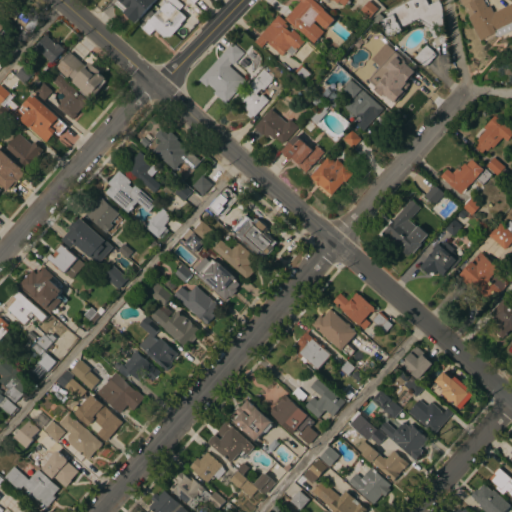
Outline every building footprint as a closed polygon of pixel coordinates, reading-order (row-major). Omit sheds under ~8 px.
[(157,0),(137,23),(116,4),(119,1),(118,0),(157,0)] [(155,29),(150,35),(143,28),(164,3),(168,3),(166,1),(167,0),(177,0),(183,5),(179,10),(186,17),(180,24),(182,25),(171,37),(164,37),(155,29)] [(295,27),(294,28),(284,19),(301,1),(299,0),(312,0),(335,20),(326,29),(316,20),(314,23),(324,32),(314,44),(295,27)] [(331,0),(341,8),(347,0),(331,0)] [(443,26),(431,27),(419,19),(401,28),(402,30),(387,37),(379,22),(377,25),(372,21),(378,14),(383,18),(381,20),(387,17),(385,14),(389,12),(388,11),(408,0),(425,0),(428,5),(438,0),(441,6),(443,26)] [(497,35),(497,36),(495,34),(482,41),(469,17),(473,15),(466,2),(470,0),(482,0),(487,7),(490,6),(493,13),(510,4),(511,7),(511,30),(500,37),(498,37),(497,35)] [(378,9),(369,18),(360,11),(368,1),(378,9)] [(278,15),(286,22),(284,23),(287,26),(285,28),(290,33),(293,30),(305,40),(292,56),(286,51),(282,56),(278,52),(278,53),(275,51),(276,50),(267,42),(262,47),(255,42),(278,15)] [(45,35),(55,44),(57,43),(64,49),(51,64),(49,61),(47,59),(47,60),(46,59),(46,58),(45,57),(45,58),(43,56),(44,56),(41,53),(39,55),(32,49),(45,35)] [(232,43),(244,53),(235,63),(240,68),(236,72),(246,81),(226,104),(214,93),(216,91),(209,84),(207,87),(199,80),(232,43)] [(425,45),(436,55),(425,68),(414,58),(409,57),(411,55),(416,55),(425,45)] [(81,91),(82,90),(73,82),(74,81),(69,76),(67,78),(56,68),(69,52),(86,67),(90,62),(101,71),(99,73),(106,78),(105,80),(107,81),(100,89),(101,89),(92,100),(81,91)] [(417,71),(398,92),(396,90),(395,91),(392,88),(393,87),(391,86),(390,87),(384,82),(385,80),(373,70),(372,71),(366,66),(375,56),(381,61),(389,52),(399,61),(402,58),(417,71)] [(365,68),(357,76),(353,72),(350,76),(342,68),(344,65),(351,56),(365,68)] [(25,65),(34,73),(24,84),(15,76),(25,65)] [(310,74),(303,81),(294,73),(300,65),(310,74)] [(263,69),(273,79),(263,91),(261,89),(256,94),(259,97),(261,94),(268,101),(254,117),(253,116),(250,118),(246,115),(249,112),(241,106),(243,104),(237,98),(263,69)] [(65,96),(58,90),(60,88),(52,81),(58,74),(89,102),(83,108),(82,108),(76,114),(77,115),(73,120),(58,107),(60,104),(60,102),(65,96)] [(363,131),(357,125),(362,119),(357,115),(355,117),(349,111),(348,112),(345,109),(346,109),(341,105),(346,100),(348,102),(353,97),(344,89),(346,87),(344,85),(347,81),(349,83),(351,81),(383,109),(363,131)] [(52,91),(44,100),(35,92),(42,83),(52,91)] [(0,103),(0,85),(10,94),(1,104),(0,103)] [(321,95),(329,86),(339,95),(331,104),(321,95)] [(21,119),(20,120),(14,115),(20,108),(20,109),(33,94),(59,118),(58,119),(67,127),(59,136),(55,133),(46,142),(21,119)] [(316,124),(309,117),(323,102),(328,107),(325,110),(327,112),(316,124)] [(271,109),(278,115),(278,116),(286,123),(289,119),(298,127),(283,144),(276,138),(274,140),(269,135),(267,138),(264,135),(263,135),(254,128),(271,109)] [(494,116),(506,127),(507,126),(511,131),(511,135),(507,142),(502,138),(493,148),(491,147),(487,151),(485,150),(482,153),(475,147),(479,143),(476,140),(486,130),(483,127),(494,116)] [(152,151),(161,142),(154,136),(161,128),(167,134),(170,132),(178,139),(176,140),(186,149),(184,151),(187,153),(189,151),(200,161),(192,170),(183,162),(181,164),(180,163),(178,166),(178,168),(177,169),(174,170),(152,151)] [(351,130),(361,139),(353,149),(343,140),(351,130)] [(5,148),(18,133),(31,145),(34,142),(43,150),(27,168),(5,148)] [(295,135),(312,150),(315,145),(323,152),(306,173),(298,166),(299,164),(292,158),(290,159),(287,157),(286,158),(283,155),(284,154),(281,152),(295,135)] [(18,183),(17,181),(9,191),(0,182),(0,149),(24,170),(24,173),(24,175),(23,177),(18,183)] [(126,168),(139,152),(159,169),(151,177),(160,185),(154,193),(126,168)] [(328,156),(334,162),(337,159),(344,166),(345,165),(348,167),(347,169),(353,174),(345,182),(344,181),(331,196),(320,185),(318,186),(315,183),(316,183),(310,177),(328,156)] [(497,176),(486,166),(493,157),(505,167),(498,175),(497,176)] [(461,195),(446,181),(445,181),(443,179),(441,177),(448,169),(452,173),(457,168),(460,171),(461,170),(460,169),(464,163),(466,165),(471,159),(483,170),(482,171),(483,172),(478,178),(477,177),(466,189),(467,190),(464,193),(462,193),(461,195)] [(128,212),(105,193),(111,186),(107,183),(118,171),(128,180),(126,183),(132,188),(134,185),(155,204),(148,212),(137,202),(136,203),(128,212)] [(202,175),(212,185),(203,196),(192,186),(202,175)] [(183,200),(174,192),(181,183),(190,192),(183,200)] [(434,185),(444,194),(434,205),(424,196),(434,185)] [(119,213),(110,223),(113,226),(107,233),(106,233),(105,234),(102,231),(103,230),(85,214),(100,197),(119,213)] [(471,198),(480,206),(471,215),(462,207),(471,198)] [(220,219),(218,217),(215,220),(205,211),(216,199),(228,209),(227,211),(231,215),(232,217),(227,222),(226,222),(225,221),(224,221),(221,218),(220,219)] [(401,249),(387,237),(386,238),(380,233),(410,199),(419,207),(408,220),(416,228),(418,226),(427,234),(417,245),(418,245),(408,256),(400,250),(401,249)] [(166,228),(158,238),(144,226),(160,207),(170,217),(163,225),(166,228)] [(254,251),(253,252),(235,236),(237,235),(232,231),(246,215),(253,222),(256,219),(259,221),(259,220),(266,227),(269,230),(266,233),(277,242),(263,258),(254,251)] [(111,247),(78,217),(58,239),(68,248),(73,243),(96,264),(111,247)] [(453,237),(443,228),(452,218),(462,227),(453,237)] [(212,231),(204,241),(193,231),(194,230),(200,222),(201,222),(202,221),(212,231)] [(511,223),(511,241),(505,250),(488,236),(499,223),(504,227),(509,221),(511,223)] [(194,253),(202,241),(189,233),(182,245),(194,253)] [(212,248),(220,239),(231,250),(235,246),(234,245),(236,244),(238,243),(256,259),(249,266),(255,271),(247,279),(212,248)] [(433,251),(431,249),(436,243),(440,246),(444,241),(454,249),(449,254),(454,258),(457,255),(461,259),(446,276),(436,268),(433,272),(432,271),(428,275),(419,267),(433,251)] [(117,250),(123,244),(133,252),(127,259),(117,250)] [(58,268),(57,270),(54,267),(56,266),(55,265),(54,266),(50,263),(51,262),(47,258),(50,254),(52,255),(61,245),(84,264),(71,279),(58,268)] [(199,255),(203,251),(200,248),(203,246),(205,248),(207,246),(217,256),(209,265),(199,255)] [(480,252),(481,254),(482,253),(499,268),(495,273),(508,284),(492,303),(477,290),(476,292),(464,281),(465,279),(460,275),(480,252)] [(101,277),(118,290),(127,278),(110,265),(101,277)] [(58,298),(62,301),(51,313),(36,299),(35,299),(19,284),(24,279),(23,278),(26,274),(28,275),(32,270),(36,274),(43,266),(54,276),(50,280),(62,291),(60,294),(60,296),(58,298)] [(174,274),(182,266),(191,273),(183,282),(174,274)] [(227,271),(231,275),(235,279),(233,282),(239,287),(228,300),(213,287),(227,271)] [(198,329),(194,334),(197,337),(186,349),(178,341),(178,342),(150,317),(158,308),(160,310),(163,306),(153,297),(153,298),(147,293),(156,283),(172,297),(164,306),(174,315),(177,311),(198,329)] [(173,296),(181,287),(187,292),(188,291),(190,292),(195,286),(218,306),(212,314),(214,316),(207,325),(173,296)] [(7,310),(16,299),(13,297),(18,291),(47,317),(42,322),(33,315),(25,325),(7,310)] [(338,307),(336,306),(337,305),(333,302),(340,293),(348,301),(356,293),(359,295),(374,308),(373,309),(375,310),(373,312),(371,311),(365,319),(370,323),(364,330),(338,307)] [(511,306),(511,331),(511,330),(503,339),(500,337),(497,335),(498,335),(495,332),(501,326),(489,315),(503,299),(511,306)] [(311,324),(320,315),(322,318),(330,309),(347,324),(348,323),(350,325),(349,326),(356,333),(346,344),(354,351),(349,357),(341,350),(340,351),(311,324)] [(371,320),(379,312),(380,312),(380,311),(388,318),(387,318),(388,319),(387,320),(392,325),(385,333),(371,320)] [(149,334),(138,325),(146,316),(160,328),(152,337),(149,334)] [(0,317),(8,325),(6,327),(9,330),(0,340),(0,317)] [(306,332),(312,338),(314,338),(316,340),(316,342),(316,343),(317,342),(319,344),(318,345),(320,346),(320,345),(322,345),(324,347),(323,349),(330,355),(317,370),(303,357),(301,358),(294,352),(299,345),(298,344),(298,341),(300,338),(306,332)] [(36,343),(43,334),(45,336),(46,334),(49,336),(51,334),(55,338),(45,351),(36,343)] [(149,334),(152,337),(157,341),(160,338),(177,354),(171,361),(173,363),(166,371),(147,354),(147,353),(138,346),(149,334)] [(400,364),(416,346),(434,362),(418,380),(400,364)] [(160,372),(158,375),(158,376),(156,379),(155,379),(153,381),(144,374),(139,381),(130,374),(126,378),(113,367),(118,361),(123,366),(131,357),(130,356),(135,351),(160,372)] [(4,394),(7,391),(0,384),(0,378),(2,376),(0,374),(0,353),(20,372),(19,372),(31,382),(21,393),(23,394),(22,395),(16,403),(15,402),(15,403),(4,394)] [(45,353),(56,362),(47,372),(37,363),(45,353)] [(347,376),(338,369),(342,364),(341,364),(345,359),(354,367),(348,375),(347,376)] [(91,369),(89,371),(100,380),(91,390),(70,371),(80,360),(81,361),(91,369)] [(65,370),(72,376),(70,378),(85,391),(78,399),(63,386),(63,387),(56,381),(65,370)] [(451,379),(452,379),(453,379),(454,377),(467,388),(466,389),(472,395),(461,408),(458,406),(458,407),(450,400),(449,401),(442,395),(442,394),(442,393),(444,391),(442,390),(443,388),(435,381),(443,372),(451,379)] [(97,393),(116,373),(124,381),(135,391),(136,390),(145,398),(133,411),(128,406),(120,414),(97,393)] [(403,385),(408,379),(407,379),(409,377),(409,378),(410,377),(414,381),(415,380),(423,388),(415,397),(403,385)] [(328,389),(329,389),(344,402),(332,416),(325,410),(318,418),(304,407),(312,397),(317,401),(320,397),(309,387),(316,379),(328,389)] [(371,400),(380,390),(402,410),(393,419),(371,400)] [(270,413),(271,412),(270,411),(275,405),(276,406),(280,402),(279,401),(284,394),(316,422),(311,428),(317,434),(307,445),(297,435),(299,433),(295,429),(292,433),(270,413)] [(0,407),(0,395),(3,398),(4,397),(16,408),(9,416),(0,407)] [(123,422),(105,442),(97,434),(102,428),(94,421),(89,426),(75,413),(91,395),(123,422)] [(413,406),(419,399),(426,406),(430,402),(442,413),(447,407),(453,413),(434,434),(418,419),(417,420),(408,412),(413,406)] [(236,413),(240,408),(247,400),(256,409),(257,408),(272,422),(271,424),(273,426),(266,433),(264,431),(256,441),(233,420),(234,419),(234,417),(235,416),(238,415),(236,413)] [(364,403),(377,415),(370,423),(357,411),(364,403)] [(69,433),(58,424),(67,413),(102,444),(101,445),(97,450),(96,449),(88,459),(68,442),(67,436),(69,433)] [(28,421),(39,430),(32,438),(34,440),(26,448),(14,437),(28,421)] [(43,430),(51,421),(65,432),(56,442),(43,430)] [(209,443),(210,441),(209,441),(214,436),(214,437),(216,435),(221,440),(223,437),(217,432),(220,428),(219,428),(224,423),(227,421),(255,446),(249,454),(246,452),(241,457),(239,455),(232,463),(209,443)] [(379,429),(383,425),(384,426),(385,425),(387,426),(388,425),(395,431),(402,422),(407,427),(410,424),(427,439),(426,441),(425,443),(423,446),(421,447),(420,448),(422,450),(420,453),(421,453),(415,460),(379,429)] [(378,445),(369,437),(374,431),(383,439),(378,445)] [(356,448),(363,441),(368,446),(369,445),(379,453),(378,454),(383,458),(384,457),(386,459),(393,451),(408,464),(403,470),(403,469),(393,481),(356,448)] [(319,457),(329,447),(339,456),(330,467),(319,457)] [(67,460),(67,462),(78,472),(70,481),(71,481),(66,487),(54,477),(53,478),(43,471),(40,469),(42,466),(43,467),(44,466),(45,467),(51,460),(50,459),(50,457),(55,452),(58,452),(67,460)] [(213,476),(207,482),(190,467),(198,457),(200,459),(206,452),(222,466),(221,467),(224,471),(217,479),(213,476)] [(317,459),(326,468),(312,484),(302,475),(308,469),(317,459)] [(23,486),(18,491),(3,477),(13,466),(28,480),(38,469),(59,488),(53,496),(55,498),(47,507),(23,486)] [(278,476),(269,467),(263,473),(272,482),(278,476)] [(348,482),(355,473),(361,479),(371,468),(390,485),(388,488),(390,490),(384,496),(382,494),(373,504),(348,482)] [(495,473),(494,472),(496,469),(497,469),(499,468),(511,479),(511,497),(509,494),(509,493),(507,491),(503,495),(495,488),(497,487),(489,479),(495,473)] [(170,489),(175,483),(172,480),(175,477),(175,478),(181,471),(187,477),(189,476),(211,496),(215,492),(225,501),(218,510),(207,500),(204,504),(200,501),(193,509),(170,489)] [(229,480),(237,471),(247,479),(246,480),(249,483),(250,482),(254,485),(253,486),(257,489),(250,498),(230,481),(229,480)] [(253,484),(263,473),(275,483),(265,494),(253,484)] [(339,497),(345,491),(355,499),(354,500),(358,503),(359,503),(367,510),(365,511),(333,511),(328,507),(329,507),(315,495),(325,484),(339,497)] [(485,511),(479,506),(480,505),(470,496),(476,489),(478,491),(484,484),(492,492),(493,490),(510,506),(504,511),(485,511)] [(152,511),(148,508),(153,502),(150,499),(155,493),(159,496),(164,490),(188,511),(152,511)] [(299,490),(309,500),(300,510),(290,501),(299,490)]
